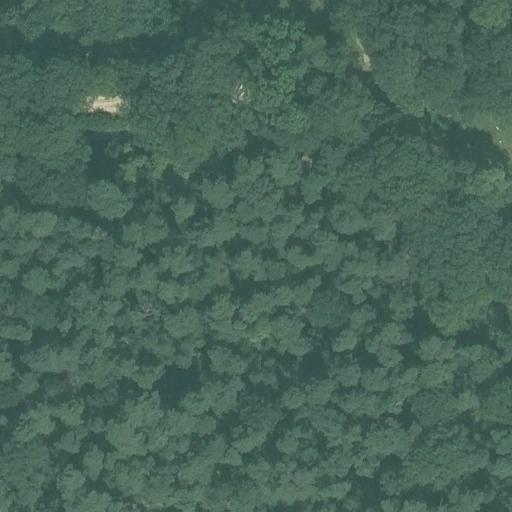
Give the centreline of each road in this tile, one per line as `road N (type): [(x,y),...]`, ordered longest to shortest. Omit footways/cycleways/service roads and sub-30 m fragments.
road 1 (track): [(0,111),(391,77)]
road 2 (unclassified): [(511,285),(344,0)]
